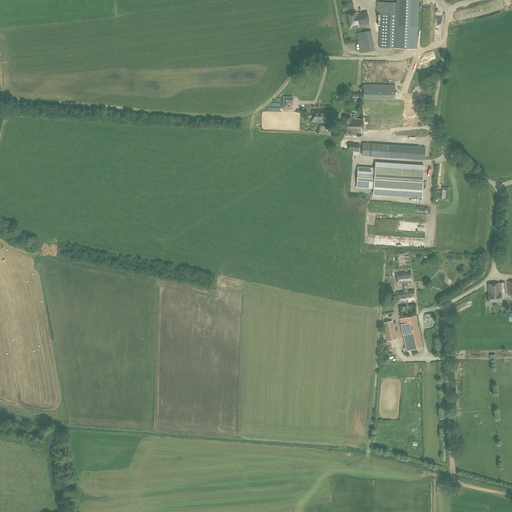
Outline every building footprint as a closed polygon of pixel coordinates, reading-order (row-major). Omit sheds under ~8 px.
[(381,13),(379,47),(416,49),(418,0),(397,0),(398,2),(377,2),(377,13),(381,13)] [(373,24),(370,11),(356,13),(356,12),(348,14),(351,29),(359,28),(359,26),(373,24)] [(375,50),(371,30),(362,32),(366,52),(375,50)] [(364,84),(364,99),(395,99),(395,84),(364,84)] [(283,96),(283,109),(293,110),(293,96),(283,96)] [(403,125),(403,100),(363,99),(363,119),(356,119),(356,116),(352,116),(352,113),(349,113),(349,117),(343,116),(342,135),(351,135),(356,135),(356,133),(362,133),(363,129),(376,130),(376,125),(403,125)] [(329,123),(329,111),(312,110),(311,122),(324,122),(324,123),(329,123)] [(362,144),(360,143),(349,142),(348,150),(359,151),(359,148),(362,148),(362,156),(389,158),(390,145),(363,143),(362,144)] [(374,188),(373,194),(422,197),(424,166),(376,162),(375,168),(358,167),(357,187),(374,188)] [(396,253),(398,268),(411,267),(409,252),(396,253)] [(412,282),(411,271),(397,273),(398,284),(403,283),(407,283),(412,282)] [(506,293),(505,282),(487,284),(488,294),(488,302),(502,301),(501,293),(506,293)] [(407,283),(403,283),(404,291),(397,292),(399,303),(407,303),(407,302),(408,302),(408,303),(415,302),(414,290),(408,290),(407,283)] [(423,347),(416,316),(400,319),(407,350),(423,347)] [(383,322),(387,341),(397,339),(393,320),(383,322)]
